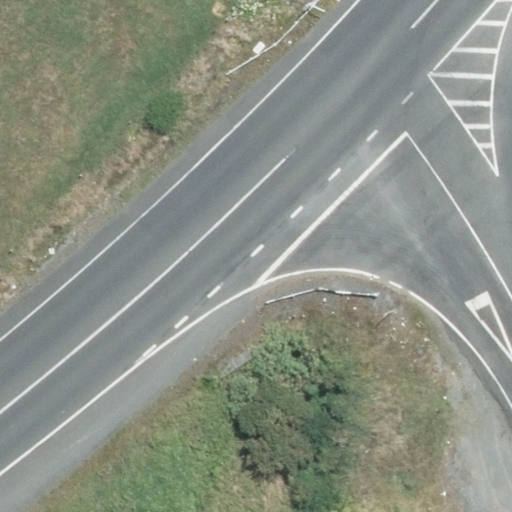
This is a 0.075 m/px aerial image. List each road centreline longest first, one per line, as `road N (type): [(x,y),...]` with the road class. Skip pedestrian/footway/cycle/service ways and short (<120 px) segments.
road 1 (secondary): [(360,87),(0,418)]
road 2 (unclassified): [(360,87),(409,138),(511,297)]
